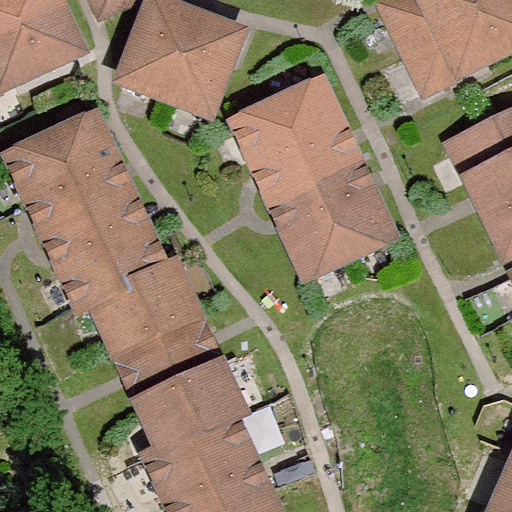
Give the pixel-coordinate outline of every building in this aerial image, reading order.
[(0,0),(0,90),(79,54),(54,0),(0,0)] [(110,11),(105,0),(92,0),(100,15),(110,11)] [(105,0),(110,11),(130,2),(128,0),(105,0)] [(511,0),(399,0),(382,8),(424,93),(511,50),(511,0)] [(238,36),(150,2),(119,84),(208,118),(238,36)] [(319,86),(233,126),(305,280),(391,240),(319,86)] [(511,255),(511,117),(450,148),(505,259),(511,255)] [(92,306),(121,369),(202,333),(172,267),(163,271),(93,120),(7,158),(78,313),(92,306)] [(121,369),(131,390),(212,353),(202,333),(121,369)] [(242,418),(212,353),(131,390),(159,453),(146,459),(170,511),(274,511),(234,422),(242,418)] [(511,511),(511,470),(493,511),(511,511)]
